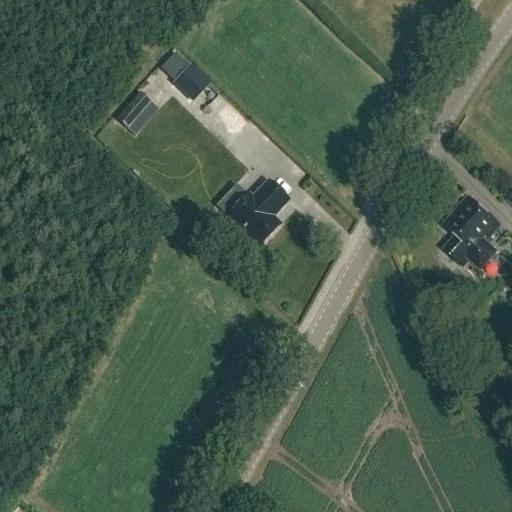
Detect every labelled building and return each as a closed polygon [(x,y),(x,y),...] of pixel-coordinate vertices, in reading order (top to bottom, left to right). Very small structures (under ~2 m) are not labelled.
[(188,67),(171,85),(188,102),(205,84),(188,67)] [(137,95),(115,122),(126,131),(148,104),(137,95)] [(266,174),(273,168),(258,150),(250,156),(266,174)] [(247,198),(227,219),(258,250),(279,228),(270,220),(287,202),(268,184),(251,202),(247,198)] [(497,228),(473,208),(448,236),(452,240),(441,253),(460,270),(467,263),(477,272),(493,254),(482,245),(497,228)]
